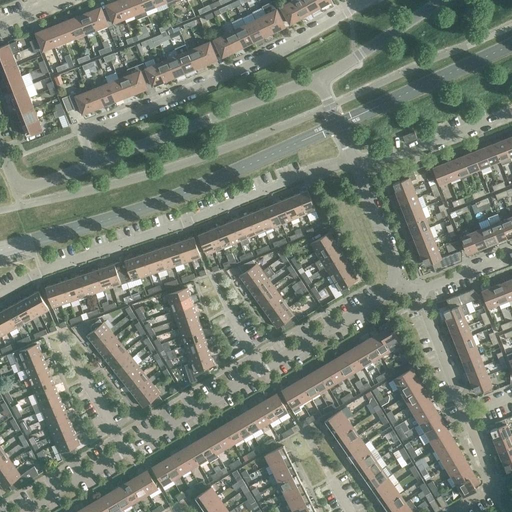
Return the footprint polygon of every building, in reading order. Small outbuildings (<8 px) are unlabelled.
[(134,14),(128,0),(118,0),(117,1),(124,18),(134,14)] [(147,15),(145,10),(141,0),(128,0),(134,14),(137,19),(147,15)] [(156,5),(153,0),(141,0),(145,10),(156,5)] [(273,0),(262,7),(265,15),(274,31),(284,26),(282,21),(287,19),(281,7),(280,4),(279,4),(276,0),(273,0)] [(310,12),(303,0),(293,0),(291,1),(300,18),(310,12)] [(320,6),(316,0),(303,0),(310,12),(320,6)] [(124,18),(117,1),(106,5),(108,10),(102,12),(107,25),(108,28),(114,25),(113,22),(124,18)] [(291,1),(281,7),(287,19),(290,23),(300,18),(291,1)] [(100,7),(89,12),(96,29),(107,25),(102,12),(100,7)] [(96,29),(89,12),(79,16),(85,33),(96,29)] [(274,31),(265,15),(255,20),(263,36),(274,31)] [(85,33),(79,16),(68,20),(75,37),(85,33)] [(75,37),(68,20),(57,24),(64,41),(75,37)] [(263,36),(255,20),(245,25),(253,41),(263,36)] [(64,41),(57,24),(47,28),(54,46),(64,41)] [(253,41),(245,25),(235,29),(243,46),(253,41)] [(54,46),(47,28),(36,33),(43,50),(54,46)] [(243,46),(235,29),(224,34),(233,51),(243,46)] [(233,51),(224,34),(214,39),(213,37),(208,39),(209,42),(214,54),(220,52),(222,56),(233,51)] [(37,45),(35,39),(29,41),(32,47),(37,45)] [(0,59),(13,55),(20,52),(16,41),(9,44),(9,43),(0,46),(0,59)] [(209,42),(198,46),(205,63),(216,59),(214,54),(209,42)] [(140,43),(136,45),(141,56),(144,55),(140,43)] [(40,51),(37,45),(32,47),(34,53),(40,51)] [(205,63),(198,46),(188,51),(195,68),(205,63)] [(195,68),(188,51),(177,55),(184,72),(195,68)] [(17,65),(13,55),(0,59),(0,69),(1,72),(17,65)] [(184,72),(177,55),(167,59),(174,77),(184,72)] [(174,77),(167,59),(156,64),(163,81),(174,77)] [(46,66),(43,60),(38,63),(40,68),(46,66)] [(156,64),(146,68),(145,68),(151,81),(150,81),(152,85),(163,81),(156,64)] [(21,76),(17,65),(1,72),(4,79),(2,79),(3,83),(21,76)] [(139,71),(129,75),(136,92),(147,88),(145,83),(150,81),(151,81),(145,68),(146,68),(144,65),(138,68),(139,71)] [(48,72),(46,66),(40,68),(42,74),(48,72)] [(136,92),(129,75),(118,79),(125,96),(136,92)] [(25,86),(21,76),(3,83),(5,87),(7,86),(9,93),(25,86)] [(125,96),(118,79),(108,83),(114,100),(125,96)] [(54,87),(52,81),(46,84),(48,90),(54,87)] [(114,100),(108,83),(97,87),(104,105),(114,100)] [(30,97),(25,86),(9,93),(12,100),(10,100),(12,104),(30,97)] [(56,93),(54,87),(48,90),(51,95),(56,93)] [(104,105),(97,87),(86,91),(93,109),(104,105)] [(93,109),(86,91),(76,96),(75,93),(68,95),(74,111),(80,108),(82,113),(93,109)] [(34,108),(30,97),(12,104),(13,108),(15,107),(18,114),(34,108)] [(63,109),(60,103),(55,105),(57,111),(63,109)] [(38,118),(34,108),(18,114),(20,121),(19,122),(20,125),(38,118)] [(65,114),(63,109),(57,111),(59,117),(65,114)] [(42,129),(38,118),(20,125),(21,129),(23,128),(26,136),(42,129)] [(402,136),(405,142),(417,138),(414,131),(402,136)] [(511,155),(511,136),(503,140),(510,156),(511,155)] [(510,156),(503,140),(493,144),(500,160),(510,156)] [(500,160),(493,144),(483,148),(490,164),(500,160)] [(490,164),(483,148),(473,152),(480,168),(490,164)] [(480,168),(473,152),(463,156),(470,172),(480,168)] [(470,172),(463,156),(453,160),(460,176),(470,172)] [(460,176),(453,160),(443,164),(449,180),(460,176)] [(449,180),(443,164),(432,168),(439,184),(449,180)] [(416,178),(413,170),(397,176),(399,181),(392,184),(397,194),(413,188),(410,180),(416,178)] [(417,198),(413,188),(397,194),(401,204),(417,198)] [(307,190),(298,194),(307,214),(315,210),(307,190)] [(307,214),(298,194),(290,197),(298,217),(307,214)] [(298,217),(290,197),(282,200),(290,220),(298,217)] [(421,208),(417,198),(401,204),(405,214),(421,208)] [(290,220),(282,200),(273,204),(282,224),(290,220)] [(282,224),(273,204),(265,207),(273,227),(282,224)] [(273,227),(265,207),(257,211),(265,231),(273,227)] [(425,218),(421,208),(405,214),(409,224),(425,218)] [(265,231),(257,211),(248,214),(256,234),(265,231)] [(256,234),(248,214),(240,217),(248,237),(256,234)] [(250,242),(248,237),(240,217),(231,221),(240,241),(241,245),(250,242)] [(511,235),(511,220),(511,217),(500,221),(507,237),(511,235)] [(429,228),(425,218),(409,224),(412,234),(429,228)] [(240,241),(231,221),(223,224),(231,244),(240,241)] [(507,237),(500,221),(490,225),(497,241),(507,237)] [(231,244),(223,224),(215,228),(223,248),(231,244)] [(497,241),(490,225),(480,229),(487,245),(497,241)] [(223,248),(215,228),(206,231),(215,251),(223,248)] [(433,238),(429,228),(412,234),(416,244),(433,238)] [(487,245),(480,229),(470,233),(477,249),(487,245)] [(215,251),(206,231),(198,235),(206,255),(215,251)] [(310,243),(315,251),(334,240),(329,232),(310,243)] [(477,249),(470,233),(460,237),(466,253),(477,249)] [(200,257),(193,237),(184,240),(191,260),(200,257)] [(437,248),(433,238),(416,244),(420,254),(437,248)] [(191,260),(184,240),(176,243),(183,263),(191,260)] [(338,248),(334,240),(315,251),(320,259),(338,248)] [(457,241),(445,246),(448,253),(460,248),(457,241)] [(183,263),(176,243),(167,245),(174,266),(183,263)] [(174,266),(167,245),(159,248),(166,269),(174,266)] [(166,269),(159,248),(150,251),(157,272),(166,269)] [(343,256),(338,248),(320,259),(315,262),(319,270),(324,267),(343,256)] [(441,258),(437,248),(420,254),(425,265),(431,262),(441,258)] [(462,253),(461,250),(441,258),(431,262),(435,271),(462,261),(461,253),(462,253)] [(157,272),(150,251),(142,254),(149,275),(157,272)] [(149,275),(142,254),(133,257),(140,278),(149,275)] [(348,264),(343,256),(324,267),(329,275),(348,264)] [(140,278),(133,257),(124,260),(126,266),(121,268),(125,279),(130,277),(131,281),(140,278)] [(239,275),(245,283),(262,270),(257,263),(255,264),(252,260),(246,264),(245,265),(244,267),(244,269),(245,271),(239,275)] [(114,264),(105,267),(112,287),(121,284),(120,281),(125,279),(121,268),(116,269),(114,264)] [(352,271),(348,264),(329,275),(334,282),(352,271)] [(112,287),(105,267),(97,270),(104,290),(112,287)] [(104,290),(97,270),(88,273),(95,293),(104,290)] [(268,278),(262,270),(245,283),(250,290),(268,278)] [(357,280),(352,271),(334,282),(338,291),(340,290),(342,294),(349,290),(351,289),(352,287),(352,285),(351,283),(357,280)] [(95,293),(88,273),(80,275),(87,296),(95,293)] [(87,296),(80,275),(71,278),(78,299),(87,296)] [(78,299),(71,278),(63,281),(70,302),(78,299)] [(273,285),(268,278),(250,290),(255,298),(273,285)] [(511,297),(511,279),(502,283),(508,299),(511,297)] [(70,302),(63,281),(54,284),(61,305),(70,302)] [(508,299),(502,283),(492,287),(498,303),(508,299)] [(61,305),(54,284),(45,287),(52,308),(61,305)] [(278,292),(273,285),(255,298),(260,305),(278,292)] [(167,294),(170,303),(190,296),(187,287),(167,294)] [(498,303),(492,287),(481,291),(488,307),(498,303)] [(478,295),(473,289),(446,300),(450,309),(460,305),(480,297),(479,294),(478,295)] [(38,291),(30,295),(40,314),(49,310),(38,291)] [(283,300),(278,292),(260,305),(266,312),(283,300)] [(40,314),(30,295),(22,300),(32,319),(40,314)] [(193,305),(190,296),(170,303),(173,311),(193,305)] [(32,319),(22,300),(14,304),(25,323),(32,319)] [(289,307),(283,300),(266,312),(271,320),(289,307)] [(25,323),(14,304),(6,308),(17,327),(25,323)] [(196,313),(193,305),(173,311),(176,320),(196,313)] [(464,315),(460,305),(450,309),(443,311),(447,322),(464,315)] [(294,315),(289,307),(271,320),(277,327),(282,324),(285,328),(296,322),(292,316),(294,315)] [(17,327),(6,308),(0,311),(0,315),(9,332),(17,327)] [(199,322),(196,313),(176,320),(179,329),(199,322)] [(9,332),(0,315),(0,334),(1,336),(9,332)] [(468,325),(464,315),(447,322),(451,332),(468,325)] [(87,335),(92,343),(109,329),(104,322),(102,323),(99,319),(93,324),(92,325),(91,327),(91,329),(92,330),(87,335)] [(202,330),(199,322),(179,329),(181,337),(202,330)] [(471,335),(468,325),(451,332),(455,342),(471,335)] [(386,328),(379,333),(389,350),(400,343),(393,331),(392,331),(393,331),(389,333),(386,328)] [(115,336),(109,329),(92,343),(98,350),(115,336)] [(205,339),(202,330),(181,337),(184,346),(205,339)] [(389,350),(379,333),(370,338),(381,355),(389,350)] [(475,345),(471,335),(455,342),(459,352),(475,345)] [(121,343),(115,336),(98,350),(104,357),(121,343)] [(381,355),(370,338),(362,343),(372,360),(381,355)] [(208,347),(205,339),(184,346),(187,354),(208,347)] [(17,352),(21,361),(41,352),(37,343),(17,352)] [(126,350),(121,343),(104,357),(109,364),(126,350)] [(372,360),(362,343),(353,348),(363,365),(372,360)] [(479,355),(475,345),(459,352),(463,362),(479,355)] [(211,356),(208,347),(187,354),(190,363),(211,356)] [(363,365),(353,348),(344,354),(354,371),(363,365)] [(132,357),(126,350),(109,364),(115,371),(132,357)] [(44,361),(41,352),(21,361),(24,369),(44,361)] [(354,371),(344,354),(335,359),(345,376),(354,371)] [(483,365),(479,355),(463,362),(467,372),(483,365)] [(214,365),(211,356),(190,363),(193,372),(195,371),(198,379),(210,373),(208,367),(214,365)] [(137,365),(132,357),(115,371),(120,378),(137,365)] [(345,376),(335,359),(326,364),(337,381),(345,376)] [(48,369),(44,361),(24,369),(28,377),(48,369)] [(337,381),(326,364),(318,369),(328,386),(337,381)] [(143,372),(137,365),(120,378),(126,385),(143,372)] [(487,375),(483,365),(467,372),(471,382),(487,375)] [(51,377),(48,369),(28,377),(31,385),(51,377)] [(328,386),(318,369),(309,374),(319,391),(328,386)] [(394,379),(399,388),(417,378),(411,369),(394,379)] [(148,379),(143,372),(126,385),(131,392),(148,379)] [(319,391),(309,374),(300,380),(310,397),(319,391)] [(493,391),(487,375),(471,382),(475,393),(482,390),(484,395),(493,391)] [(55,385),(51,377),(31,385),(35,394),(55,385)] [(422,387),(417,378),(399,388),(405,397),(422,387)] [(154,386),(148,379),(131,392),(137,399),(154,386)] [(310,397),(300,380),(291,385),(301,402),(310,397)] [(58,394),(55,385),(35,394),(29,396),(33,405),(38,402),(58,394)] [(179,391),(176,385),(169,388),(173,394),(179,391)] [(301,402),(291,385),(282,390),(292,407),(301,402)] [(160,393),(154,386),(137,399),(143,407),(148,403),(151,407),(163,401),(158,395),(160,393)] [(427,396),(422,387),(405,397),(410,406),(427,396)] [(62,402),(58,394),(38,402),(42,411),(62,402)] [(277,394),(267,399),(277,416),(287,411),(277,394)] [(432,404),(427,396),(410,406),(415,414),(432,404)] [(277,416),(267,399),(259,404),(269,421),(277,416)] [(65,411),(62,402),(42,411),(45,419),(65,411)] [(269,421),(259,404),(250,409),(260,426),(269,421)] [(437,413),(432,404),(415,414),(420,423),(437,413)] [(260,426),(250,409),(241,415),(251,432),(260,426)] [(324,421),(330,430),(347,419),(341,410),(324,421)] [(69,419),(65,411),(45,419),(49,427),(69,419)] [(443,422),(437,413),(420,423),(425,432),(443,422)] [(251,432),(241,415),(232,420),(242,437),(251,432)] [(72,427),(69,419),(49,427),(52,436),(72,427)] [(353,427),(347,419),(330,430),(336,438),(353,427)] [(511,434),(505,419),(495,423),(497,427),(490,430),(494,440),(511,434)] [(242,437),(232,420),(223,425),(234,442),(242,437)] [(448,431),(443,422),(425,432),(431,441),(448,431)] [(234,442),(223,425),(215,430),(225,447),(234,442)] [(76,435),(72,427),(52,436),(56,444),(76,435)] [(358,435),(353,427),(336,438),(342,447),(358,435)] [(225,447),(215,430),(206,436),(216,453),(225,447)] [(453,440),(448,431),(431,441),(436,450),(453,440)] [(511,445),(511,437),(511,434),(494,440),(498,451),(511,445)] [(79,444),(76,435),(56,444),(59,453),(62,452),(65,459),(76,452),(74,447),(79,444)] [(364,444),(358,435),(342,447),(348,455),(364,444)] [(216,453),(206,436),(197,441),(207,458),(216,453)] [(458,448),(453,440),(436,450),(441,458),(458,448)] [(207,458),(197,441),(188,446),(198,463),(207,458)] [(370,452),(364,444),(348,455),(354,463),(370,452)] [(511,456),(511,445),(498,451),(502,461),(511,456)] [(198,463),(188,446),(179,451),(189,468),(198,463)] [(265,454),(270,464),(288,455),(283,446),(265,454)] [(463,457),(458,448),(441,458),(446,467),(463,457)] [(42,450),(36,453),(40,460),(46,457),(42,450)] [(189,468),(179,451),(171,456),(181,473),(189,468)] [(376,460),(370,452),(354,463),(360,472),(376,460)] [(0,467),(10,461),(5,453),(0,456),(0,467)] [(292,464),(288,455),(270,464),(275,473),(292,464)] [(181,473),(171,456),(162,462),(172,479),(181,473)] [(511,456),(502,461),(506,471),(511,468),(511,456)] [(469,466),(463,457),(446,467),(452,476),(469,466)] [(382,469),(376,460),(360,472),(365,480),(382,469)] [(0,478),(15,468),(10,461),(0,467),(0,478)] [(172,479),(162,462),(153,467),(163,484),(172,479)] [(297,473),(292,464),(275,473),(279,482),(297,473)] [(34,466),(21,475),(8,485),(12,490),(38,474),(34,466)] [(474,475),(469,466),(452,476),(457,485),(474,475)] [(21,475),(15,468),(0,478),(0,483),(3,488),(8,485),(21,475)] [(388,477),(382,469),(365,480),(371,489),(388,477)] [(147,470),(138,476),(148,493),(157,487),(147,470)] [(302,483),(297,473),(279,482),(284,491),(302,483)] [(478,482),(474,475),(457,485),(463,496),(476,489),(475,488),(473,485),(478,482)] [(148,493),(138,476),(129,481),(139,498),(148,493)] [(393,486),(388,477),(371,489),(377,497),(393,486)] [(245,484),(242,479),(237,482),(232,485),(234,490),(245,484)] [(139,498),(129,481),(120,486),(130,503),(139,498)] [(306,492),(302,483),(284,491),(288,500),(306,492)] [(130,503),(120,486),(111,491),(122,508),(130,503)] [(399,494),(393,486),(377,497),(383,505),(399,494)] [(195,498),(201,507),(217,495),(211,487),(195,498)] [(115,511),(122,508),(111,491),(103,497),(111,511),(115,511)] [(311,501),(306,492),(288,500),(293,510),(311,501)] [(391,511),(405,502),(399,494),(383,505),(387,511),(391,511)] [(211,511),(223,504),(217,495),(201,507),(204,511),(211,511)] [(441,495),(436,498),(442,508),(447,506),(441,495)] [(111,511),(103,497),(94,502),(99,511),(111,511)] [(410,499),(405,502),(391,511),(409,511),(416,507),(410,499)] [(436,511),(440,510),(434,499),(429,502),(434,511),(436,511)] [(311,511),(315,510),(311,501),(293,510),(294,511),(311,511)] [(99,511),(94,502),(85,507),(87,511),(99,511)]
